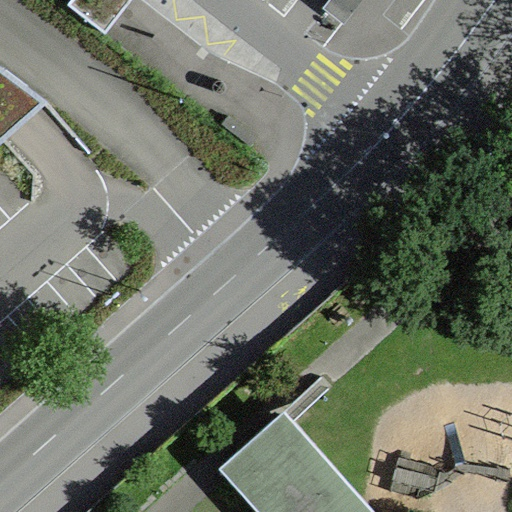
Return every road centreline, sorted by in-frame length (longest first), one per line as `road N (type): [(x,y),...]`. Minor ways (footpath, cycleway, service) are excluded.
road 1 (tertiary): [(0,472),(377,129)]
road 2 (tertiary): [(474,0),(377,129)]
